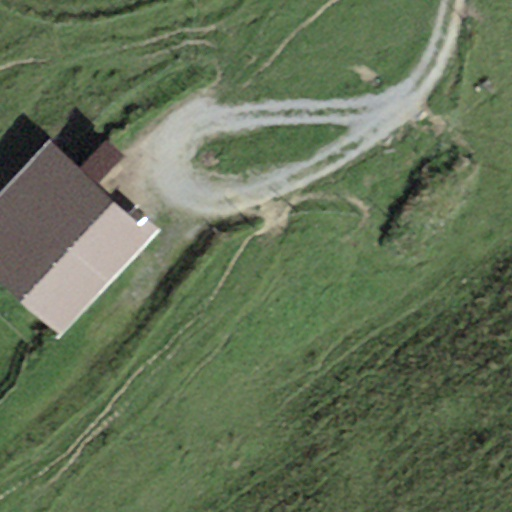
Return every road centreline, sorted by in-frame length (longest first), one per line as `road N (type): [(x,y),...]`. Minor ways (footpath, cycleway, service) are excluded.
road 1 (track): [(400,95),(337,122),(208,120),(161,155),(144,196),(167,223),(237,227),(322,180)]
road 2 (track): [(322,180),(400,95),(463,0)]
